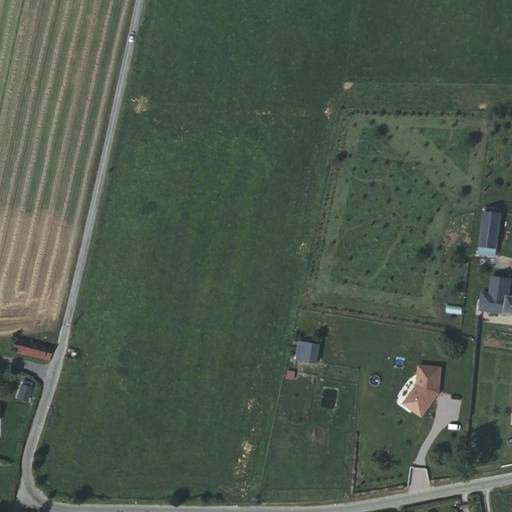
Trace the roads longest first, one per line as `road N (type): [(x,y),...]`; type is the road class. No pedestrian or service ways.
road 1 (unclassified): [(138,0),(52,371)]
road 2 (unclassified): [(52,371),(24,471),(35,498),(72,509),(190,511)]
road 3 (unclassified): [(273,511),(511,478)]
